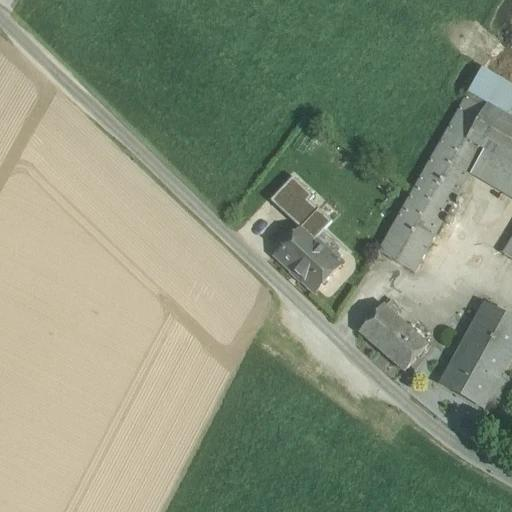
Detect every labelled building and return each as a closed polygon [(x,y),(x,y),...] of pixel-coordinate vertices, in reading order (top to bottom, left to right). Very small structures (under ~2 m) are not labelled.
[(511,86),(483,69),(469,94),(511,118),(511,86)] [(511,118),(469,94),(468,93),(379,252),(415,273),(470,175),(484,150),(511,166),(511,241),(504,255),(511,259),(511,118)] [(511,166),(484,150),(470,175),(511,199),(511,166)] [(330,205),(310,191),(297,211),(317,224),(330,205)] [(341,266),(303,230),(278,256),(316,292),(341,266)] [(430,346),(385,306),(361,333),(405,374),(430,346)] [(462,396),(506,318),(487,308),(474,331),(478,333),(456,371),(451,368),(442,385),(462,396)] [(511,321),(506,318),(462,396),(481,407),(502,369),(504,370),(511,355),(511,321)]
